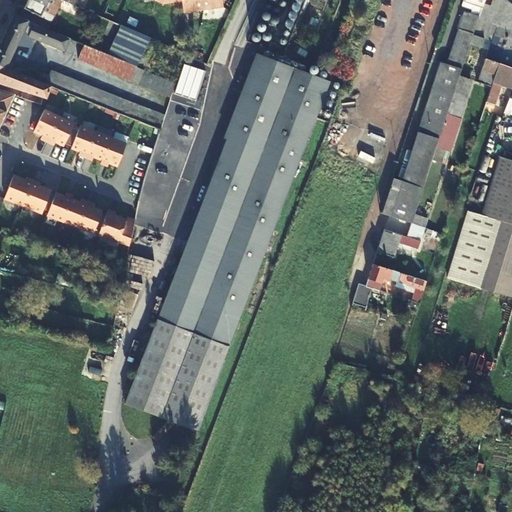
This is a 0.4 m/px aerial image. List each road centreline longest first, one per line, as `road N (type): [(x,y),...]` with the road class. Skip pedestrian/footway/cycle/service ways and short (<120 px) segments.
road 1 (residential): [(444,0),(353,279)]
road 2 (residential): [(0,168),(10,146),(121,192),(136,146)]
